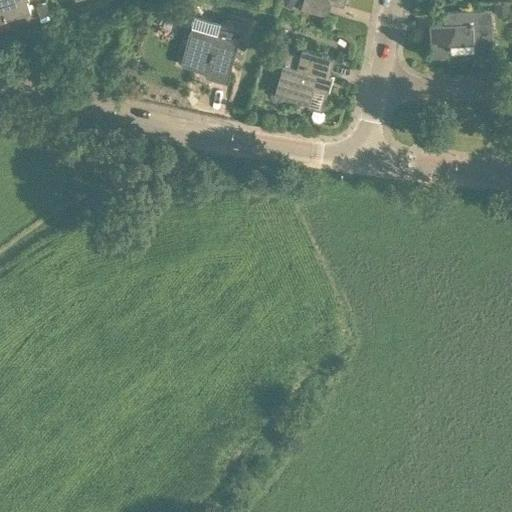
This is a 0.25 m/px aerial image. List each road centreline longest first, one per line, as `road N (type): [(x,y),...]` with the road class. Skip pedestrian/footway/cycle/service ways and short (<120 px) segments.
road 1 (unclassified): [(360,166),(149,137),(0,91)]
road 2 (track): [(224,149),(56,214),(0,257)]
road 3 (unclassified): [(360,166),(511,184)]
road 4 (residential): [(377,86),(511,97)]
